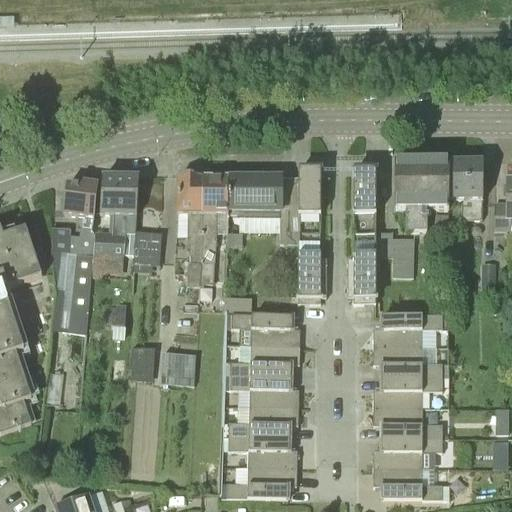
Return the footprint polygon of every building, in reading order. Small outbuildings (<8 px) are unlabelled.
[(405,236),(421,236),(420,166),(393,166),(393,214),(405,214),(405,236)] [(426,215),(447,215),(447,205),(447,166),(420,166),(421,236),(426,236),(426,215)] [(482,166),(447,166),(447,205),(461,205),(461,223),(482,223),(482,166)] [(320,218),(320,174),(298,174),(298,218),(320,218)] [(375,218),(375,174),(353,174),(353,218),(375,218)] [(93,241),(91,270),(102,271),(103,259),(133,260),(139,181),(102,180),(99,220),(104,220),(103,227),(95,226),(97,187),(97,191),(92,236),(93,241)] [(201,217),(202,181),(177,181),(176,217),(187,217),(187,251),(188,251),(188,265),(188,278),(188,290),(199,290),(199,287),(201,250),(202,217),(201,217)] [(227,220),(229,182),(202,181),(201,217),(202,217),(201,250),(199,287),(213,287),(216,220),(227,220)] [(229,182),(227,220),(279,221),(279,248),(297,248),(297,182),(229,182)] [(511,224),(511,183),(506,184),(506,207),(494,207),(493,236),(510,236),(510,224),(511,224)] [(97,191),(97,187),(80,185),(79,189),(66,188),(61,217),(83,221),(82,228),(80,228),(79,240),(69,239),(70,233),(52,232),(50,254),(55,296),(51,334),(86,339),(91,270),(93,241),(92,236),(97,191)] [(159,269),(162,233),(136,232),(133,275),(151,276),(152,268),(159,269)] [(3,241),(0,233),(0,437),(30,427),(22,405),(30,402),(14,357),(22,354),(2,293),(41,280),(25,234),(3,241)] [(413,282),(413,244),(392,243),(392,237),(377,237),(376,261),(392,261),(392,281),(413,282)] [(320,264),(320,257),(298,257),(298,308),(320,308),(320,302),(326,302),(326,264),(320,264)] [(375,309),(375,257),(353,257),(353,264),(347,264),(347,302),(353,302),(353,308),(375,309)] [(495,293),(496,268),(482,267),(481,293),(495,293)] [(116,308),(116,318),(111,318),(111,331),(125,331),(125,324),(126,309),(116,308)] [(250,351),(299,352),(300,334),(292,334),(292,321),(227,319),(226,333),(251,334),(250,351)] [(373,352),(422,352),(422,335),(442,335),(442,321),(381,321),(381,334),(373,334),(373,352)] [(153,385),(154,352),(131,351),(129,384),(153,385)] [(299,370),(299,352),(250,351),(250,367),(225,366),(225,380),(291,382),(291,369),(299,370)] [(422,369),(422,352),(373,352),(373,370),(381,370),(381,382),(442,382),(448,382),(448,369),(422,369)] [(193,389),(195,360),(162,357),(160,387),(193,389)] [(55,375),(53,404),(63,405),(66,376),(55,375)] [(290,394),(291,382),(225,380),(225,394),(249,395),(249,411),(298,412),(298,395),(290,394)] [(442,396),(442,382),(381,382),(381,395),(373,395),(373,413),(422,413),(422,396),(442,396)] [(297,430),(298,412),(249,411),(249,428),(228,428),(223,427),(223,441),(289,443),(289,430),(297,430)] [(422,429),(422,413),(373,413),(373,431),(381,431),(381,443),(442,443),(442,429),(422,429)] [(508,438),(508,426),(496,426),(496,438),(508,438)] [(289,455),(289,443),(223,441),(223,455),(248,455),(247,472),(296,473),(297,455),(289,455)] [(373,473),(422,473),(422,457),(442,457),(442,443),(381,443),(381,455),(373,455),(373,473)] [(493,446),(493,455),(509,455),(509,446),(493,446)] [(296,491),(296,473),(247,472),(247,488),(227,488),(227,502),(288,504),(288,491),(296,491)] [(422,473),(373,473),(372,491),(381,491),(381,504),(442,504),(448,505),(448,490),(422,490),(422,473)] [(54,511),(92,511),(89,498),(54,510),(54,511)] [(163,500),(154,503),(156,511),(165,508),(163,500)] [(112,511),(121,511),(123,511),(132,509),(129,502),(121,504),(112,507),(112,511)]
